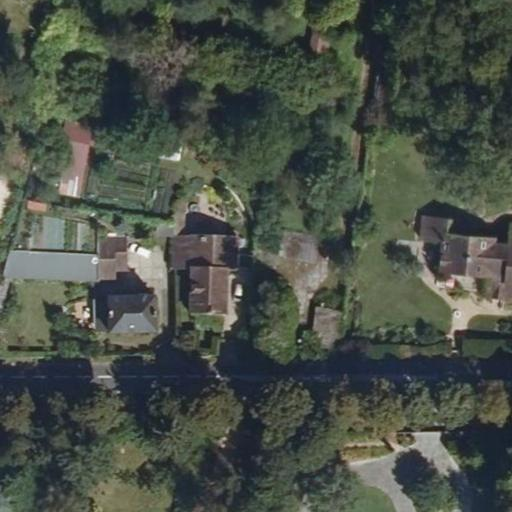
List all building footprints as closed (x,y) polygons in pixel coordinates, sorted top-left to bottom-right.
[(430,91),(433,75),(419,72),(423,48),(415,47),(407,87),(430,91)] [(384,56),(375,99),(399,104),(408,62),(384,56)] [(60,190),(79,192),(88,124),(59,123),(42,175),(59,177),(60,190)] [(0,215),(9,191),(0,188),(0,215)] [(116,224),(33,199),(25,221),(111,250),(113,248),(128,250),(130,237),(141,239),(143,211),(119,208),(116,224)] [(149,215),(170,216),(171,204),(149,203),(149,215)] [(259,243),(261,208),(215,203),(208,284),(243,288),(248,243),(259,243)] [(358,242),(363,221),(311,208),(306,230),(358,242)] [(511,240),(508,240),(508,234),(473,231),(474,218),(435,214),(431,236),(454,238),(450,269),(498,274),(495,296),(511,297),(511,240)] [(99,281),(100,253),(8,250),(7,278),(99,281)] [(166,300),(172,262),(123,257),(123,260),(109,260),(107,287),(121,287),(121,293),(120,295),(166,300)] [(357,333),(369,275),(346,270),(334,329),(357,333)]
